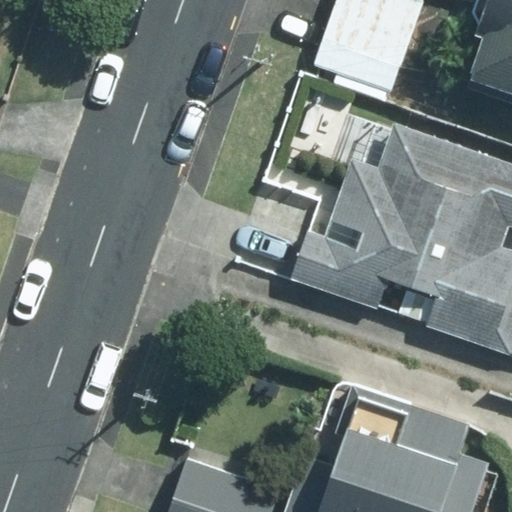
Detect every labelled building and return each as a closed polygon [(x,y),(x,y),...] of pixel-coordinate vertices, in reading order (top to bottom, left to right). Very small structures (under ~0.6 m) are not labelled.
[(334,0),(314,63),(326,67),(322,77),(388,99),(421,0),(334,0)] [(511,0),(483,0),(460,66),(511,83),(511,0)] [(511,156),(388,116),(373,161),(348,152),(328,213),(362,224),(355,244),(303,227),(288,273),(376,303),(386,275),(435,291),(424,323),(511,351),(511,287),(509,286),(511,277),(511,245),(500,241),(507,220),(511,221),(511,156)] [(468,511),(488,456),(456,445),(466,418),(350,376),(339,378),(329,386),(319,437),(306,433),(281,511),(468,511)] [(267,511),(277,485),(185,454),(164,511),(267,511)]
